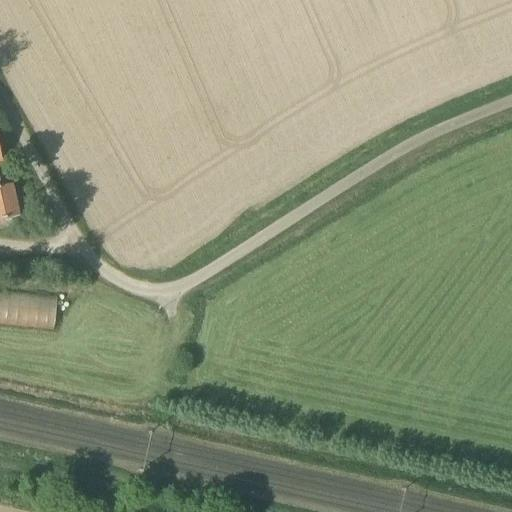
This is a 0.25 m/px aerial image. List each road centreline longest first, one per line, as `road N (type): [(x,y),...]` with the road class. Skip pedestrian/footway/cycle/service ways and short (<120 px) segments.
road 1 (unclassified): [(0,92),(82,238),(124,283),(172,285),(211,271),(378,163),(511,101)]
road 2 (track): [(0,467),(199,511)]
